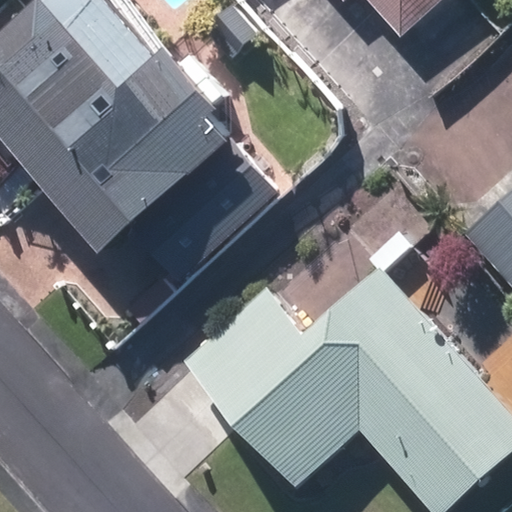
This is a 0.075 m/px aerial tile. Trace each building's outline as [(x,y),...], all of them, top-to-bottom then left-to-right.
[(152,235),(197,285),(296,196),(256,152),(261,147),(243,126),(252,117),(193,51),(182,61),(127,1),(123,4),(119,0),(62,0),(0,56),(0,112),(0,113),(130,255),(152,235)] [(363,0),(380,0),(418,41),(464,0),(354,0),(359,5),(363,0)] [(217,35),(242,65),(273,39),(247,9),(217,35)] [(511,208),(481,236),(511,271),(511,208)] [(374,433),(446,511),(467,511),(511,472),(511,396),(399,272),(425,248),(410,233),(379,261),(393,276),(325,337),(281,290),(199,365),(313,489),(374,433)] [(146,310),(158,324),(187,295),(175,281),(146,310)]
